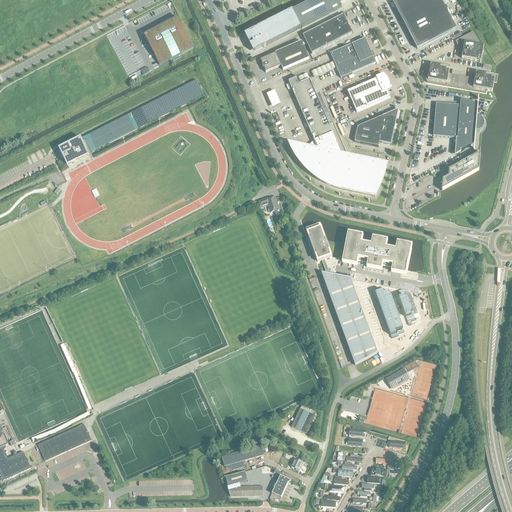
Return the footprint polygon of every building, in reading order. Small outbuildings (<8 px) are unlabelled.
[(313,0),(293,11),(302,28),(342,8),(342,7),(340,8),(338,4),(342,2),(346,0),(313,0)] [(443,4),(440,0),(390,0),(391,1),(392,1),(398,13),(400,12),(406,24),(443,4)] [(443,4),(406,24),(412,36),(410,37),(417,50),(456,29),(443,4)] [(252,48),(254,52),(263,47),(266,46),(267,46),(301,29),(292,11),(263,26),(257,28),(258,29),(255,30),(245,35),(247,39),(252,48)] [(352,33),(343,15),(302,35),(311,53),(352,33)] [(193,47),(178,18),(144,36),(159,65),(193,47)] [(485,53),(483,49),(483,47),(481,46),(473,32),(455,41),(461,52),(463,53),(463,54),(463,55),(463,58),(462,58),(462,59),(476,61),(476,59),(477,59),(478,58),(478,56),(481,56),(482,56),(482,55),(483,55),(484,55),(485,54),(485,53)] [(341,78),(376,63),(370,51),(365,39),(358,42),(330,54),(341,78)] [(275,53),(276,54),(260,60),(266,73),(281,66),(283,70),(309,59),(301,42),(275,53)] [(335,68),(333,62),(298,77),(300,83),(309,80),(335,68)] [(422,73),(423,74),(427,83),(459,89),(462,77),(448,74),(446,74),(446,71),(446,70),(444,70),(445,68),(430,65),(431,66),(431,69),(430,70),(430,71),(426,70),(423,72),(422,73)] [(492,92),(493,88),(494,82),(493,82),(491,82),(491,79),(491,78),(490,78),(490,76),(476,73),(476,74),(477,74),(476,77),(476,78),(475,78),(475,79),(462,77),(459,89),(486,93),(486,91),(492,92)] [(383,75),(376,78),(376,79),(347,91),(356,113),(390,98),(385,85),(388,84),(389,82),(388,80),(387,79),(386,78),(385,77),(384,76),(383,75)] [(300,83),(298,77),(292,80),(288,81),(295,97),(315,144),(314,144),(314,145),(312,147),(311,149),(298,146),(297,152),(292,151),(292,152),(296,158),(300,163),(304,168),(308,172),(313,176),(317,179),(322,182),(326,184),(331,186),(336,188),(340,190),(375,197),(377,192),(379,188),(381,184),(383,180),(383,178),(384,176),(385,171),(376,169),(377,163),(347,157),(344,148),(329,115),(326,116),(310,79),(309,80),(300,83)] [(59,150),(67,165),(68,165),(88,154),(88,155),(88,154),(82,142),(85,140),(91,152),(204,95),(196,80),(59,150)] [(266,94),(272,107),(281,104),(275,90),(266,94)] [(479,117),(477,116),(478,104),(460,100),(460,103),(440,101),(440,104),(436,104),(433,137),(457,139),(456,154),(475,144),(476,132),(478,132),(480,131),(482,129),(483,127),(484,125),(484,122),(483,120),(481,118),(479,117)] [(379,143),(391,145),(396,124),(395,124),(397,115),(393,114),(393,113),(390,114),(390,113),(358,127),(355,142),(378,147),(379,143)] [(480,154),(448,171),(449,171),(448,174),(447,175),(448,177),(443,180),(442,190),(478,170),(480,154)] [(279,212),(279,210),(277,204),(276,205),(276,203),(275,198),(268,201),(268,199),(259,202),(261,208),(268,206),(270,213),(274,212),(275,214),(276,215),(277,216),(278,215),(279,215),(280,214),(280,213),(279,212)] [(322,274),(355,364),(355,366),(377,353),(358,301),(350,280),(330,276),(324,259),(331,256),(325,240),(324,240),(319,227),(307,231),(310,238),(309,238),(315,256),(316,255),(319,262),(321,261),(326,275),(322,274)] [(381,270),(381,267),(393,269),(392,272),(405,275),(406,272),(410,249),(411,246),(398,244),(397,247),(386,245),(386,241),(373,239),(373,242),(361,240),(362,237),(349,234),(347,244),(344,259),(343,262),(356,265),(357,262),(368,264),(368,267),(381,270)] [(411,291),(356,281),(381,348),(392,342),(404,333),(409,328),(419,315),(411,291)] [(409,378),(404,369),(385,379),(390,388),(409,378)] [(291,427),(307,434),(315,416),(300,409),(291,427)] [(84,425),(38,446),(41,453),(42,452),(43,454),(42,455),(45,462),(91,441),(88,434),(87,434),(86,433),(87,432),(84,425)] [(0,475),(3,481),(30,469),(23,452),(8,459),(2,447),(7,445),(8,443),(3,433),(1,433),(2,431),(1,427),(0,427),(0,475)] [(245,468),(243,462),(264,456),(261,447),(222,458),(225,467),(226,467),(226,469),(231,471),(245,468)] [(291,467),(299,471),(303,463),(294,459),(291,467)] [(227,487),(229,491),(230,497),(262,496),(262,487),(241,488),(240,484),(247,481),(245,472),(225,477),(228,487),(227,487)] [(280,476),(272,494),(281,498),(288,483),(288,484),(288,483),(291,482),(291,481),(280,476)] [(333,479),(332,484),(348,486),(348,481),(342,480),(342,477),(335,476),(334,479),(333,479)]
